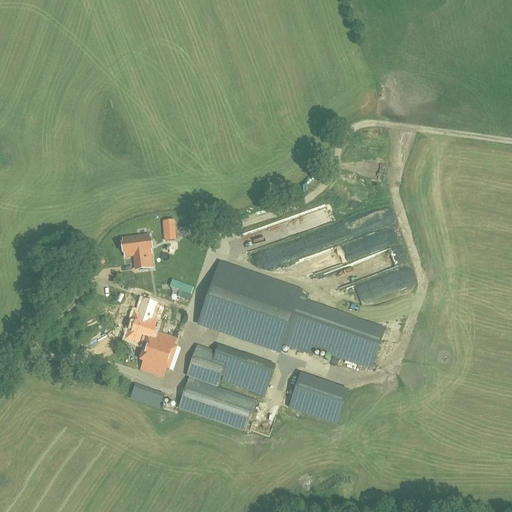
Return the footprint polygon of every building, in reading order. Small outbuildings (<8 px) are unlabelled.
[(305,193),(320,180),(315,174),(300,187),(305,193)] [(165,242),(175,241),(175,233),(165,234),(165,242)] [(157,244),(132,236),(126,252),(134,255),(129,269),(146,275),(151,261),(157,244)] [(106,262),(98,257),(93,264),(102,270),(106,262)] [(221,262),(199,325),(280,353),(283,346),(312,356),(315,349),(323,352),(333,355),(334,356),(349,361),(372,369),(385,331),(307,304),(309,298),(301,295),(302,291),(221,262)] [(128,333),(125,341),(137,345),(140,337),(150,341),(154,331),(157,322),(151,319),(156,306),(143,301),(138,315),(135,313),(133,319),(131,323),(134,324),(130,333),(128,333)] [(154,332),(153,333),(150,342),(141,370),(163,378),(177,339),(154,332)] [(219,346),(217,353),(198,346),(187,377),(190,378),(179,409),(245,432),(256,402),(217,388),(220,381),(265,397),(275,366),(219,346)] [(124,385),(126,373),(118,372),(117,385),(124,385)]
